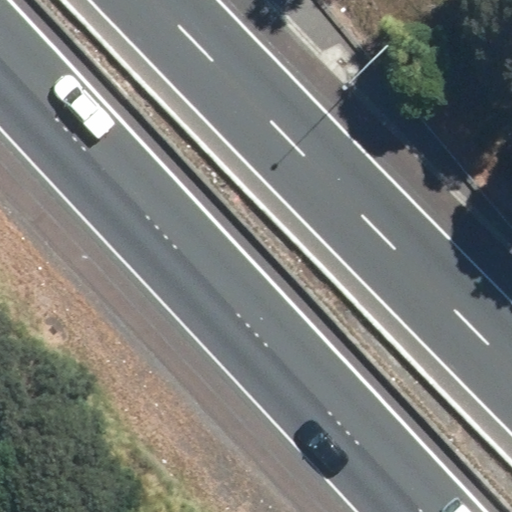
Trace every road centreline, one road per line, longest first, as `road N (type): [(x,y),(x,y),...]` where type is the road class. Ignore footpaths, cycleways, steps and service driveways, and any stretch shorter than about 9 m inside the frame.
road 1 (motorway): [(418,511),(0,55)]
road 2 (motorway): [(171,0),(511,347)]
